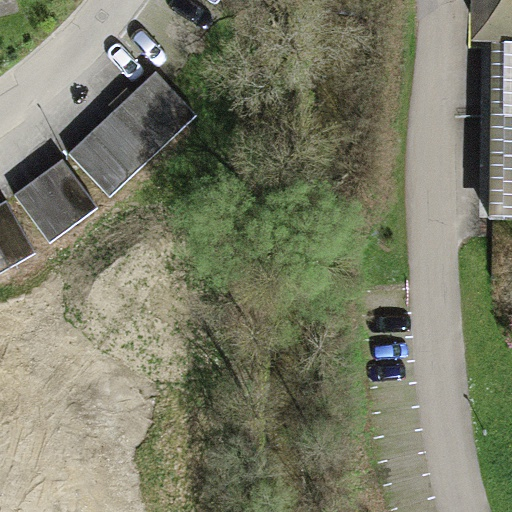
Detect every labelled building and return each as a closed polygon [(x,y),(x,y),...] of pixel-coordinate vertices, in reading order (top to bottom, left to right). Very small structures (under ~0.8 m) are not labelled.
[(511,0),(481,0),(482,36),(511,35),(511,0)] [(197,116),(156,73),(69,154),(110,198),(197,116)] [(63,160),(15,196),(50,244),(98,209),(63,160)] [(0,274),(36,254),(7,202),(0,205),(0,274)] [(81,511),(64,346),(0,352),(0,511),(81,511)]
